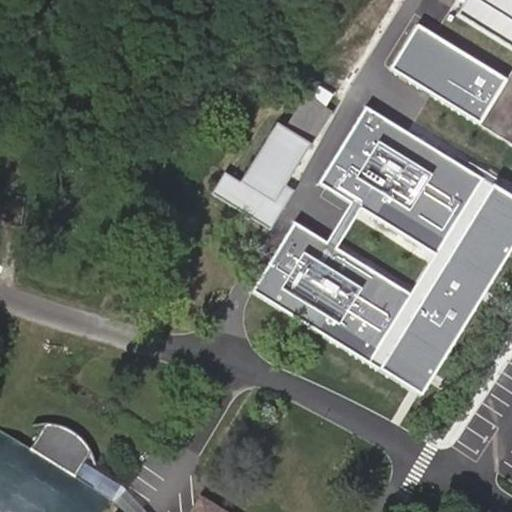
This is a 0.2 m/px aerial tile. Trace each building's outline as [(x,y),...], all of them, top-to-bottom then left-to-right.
[(511,0),(454,0),(462,4),(438,44),(502,84),(497,93),(488,108),(477,126),(511,147),(511,0)] [(443,98),(394,67),(381,88),(398,98),(399,97),(411,104),(412,102),(433,115),(443,98)] [(488,108),(497,93),(490,89),(481,104),(488,108)] [(211,195),(268,231),(293,192),(283,185),(329,112),(303,97),(285,131),(276,126),(239,183),(224,173),(211,195)] [(406,238),(375,220),(368,232),(378,238),(379,237),(399,249),(406,238)] [(388,304),(415,260),(404,254),(405,252),(399,249),(379,237),(378,238),(368,232),(357,249),(350,244),(330,276),(338,281),(351,288),(350,289),(373,302),(376,297),(388,304)] [(28,511),(53,511),(76,475),(68,471),(73,462),(81,467),(91,450),(85,440),(74,431),(66,427),(54,423),(46,422),(36,439),(42,443),(36,452),(31,448),(1,495),(28,511)] [(36,452),(42,443),(36,439),(31,448),(36,452)] [(114,494),(122,481),(84,461),(77,475),(114,494)] [(76,475),(81,467),(73,462),(68,471),(76,475)] [(220,511),(199,499),(191,511),(220,511)]
